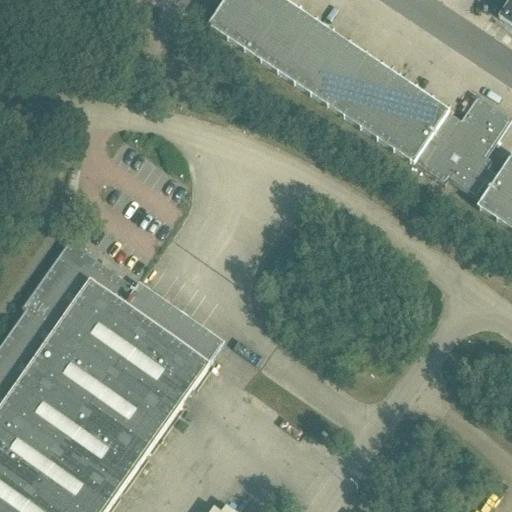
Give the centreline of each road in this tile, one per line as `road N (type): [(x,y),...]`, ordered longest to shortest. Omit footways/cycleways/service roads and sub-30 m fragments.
road 1 (unknown): [(374,436),(238,329),(214,292),(201,195),(228,138)]
road 2 (unknown): [(161,511),(215,437),(232,435),(335,490)]
